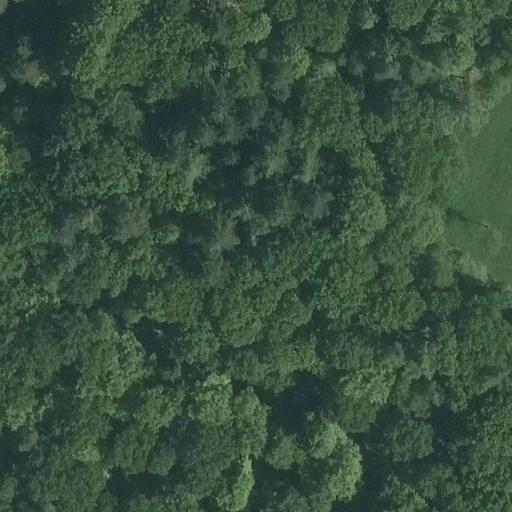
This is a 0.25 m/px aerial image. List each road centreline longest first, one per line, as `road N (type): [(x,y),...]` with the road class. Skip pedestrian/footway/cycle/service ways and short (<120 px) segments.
road 1 (primary): [(511,476),(0,269)]
road 2 (unclassified): [(511,424),(0,220)]
road 3 (track): [(11,225),(131,0)]
